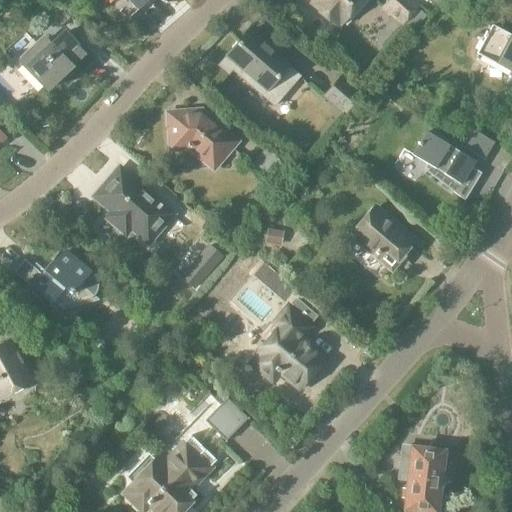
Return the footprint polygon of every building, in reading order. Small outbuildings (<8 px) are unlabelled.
[(127,0),(137,10),(148,0),(127,0)] [(315,0),(335,17),(350,0),(315,0)] [(412,1),(411,0),(377,0),(376,1),(396,19),(412,1)] [(25,24),(35,35),(51,19),(42,9),(33,17),(25,24)] [(511,73),(511,36),(492,25),(476,54),(511,73)] [(288,64),(248,30),(226,56),(227,57),(230,53),(244,65),(241,69),(265,89),(260,94),(274,106),(299,76),(287,66),(288,64)] [(34,97),(43,88),(46,90),(69,68),(75,75),(90,61),(64,33),(50,46),(44,39),(10,71),(34,97)] [(324,96),(343,113),(360,93),(340,77),(324,96)] [(212,167),(233,143),(200,113),(168,115),(171,148),(189,147),(212,167)] [(471,129),(461,147),(484,160),(494,143),(471,129)] [(459,160),(462,155),(426,132),(412,156),(426,165),(423,170),(464,201),(480,173),(459,160)] [(268,181),(283,164),(265,149),(250,166),(268,181)] [(171,215),(118,169),(95,197),(109,209),(104,216),(125,233),(130,227),(147,242),(171,215)] [(390,267),(411,242),(373,209),(351,235),(376,255),(377,259),(383,265),(387,264),(390,267)] [(268,229),(265,243),(277,245),(279,231),(268,229)] [(209,245),(182,276),(194,287),(221,255),(209,245)] [(44,272),(47,275),(44,278),(24,260),(13,273),(29,287),(29,292),(37,299),(40,296),(50,305),(53,302),(62,310),(97,299),(83,287),(90,272),(64,249),(44,272)] [(320,361),(310,353),(313,350),(312,347),(308,343),(304,343),(302,346),(296,341),(307,327),(287,310),(273,327),(275,329),(249,361),(271,378),(278,369),(299,386),(300,385),(302,386),(306,386),(311,380),(311,376),(309,374),(320,361)] [(0,396),(28,381),(7,343),(3,345),(2,343),(0,343),(0,396)] [(244,417),(223,397),(202,420),(223,440),(244,417)] [(179,511),(195,495),(188,488),(214,460),(188,435),(161,464),(153,456),(127,486),(128,487),(122,495),(139,511),(146,511),(151,507),(155,511),(179,511)] [(425,450),(419,449),(403,447),(399,478),(408,479),(407,489),(403,489),(402,499),(406,499),(405,510),(421,511),(435,511),(438,490),(443,487),(444,479),(440,475),(443,448),(441,448),(439,444),(431,443),(428,446),(425,446),(425,450)]
